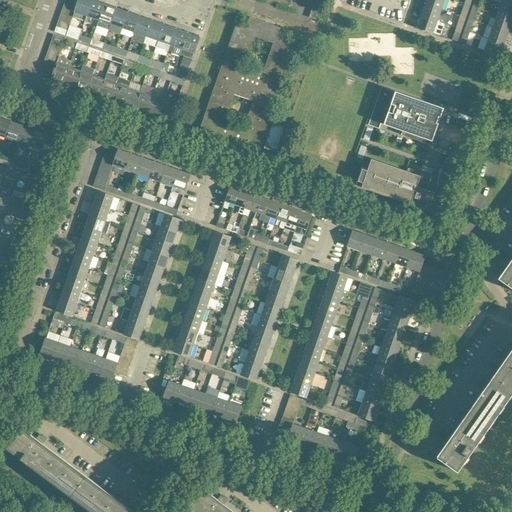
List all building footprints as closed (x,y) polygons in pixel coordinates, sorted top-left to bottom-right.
[(85,21),(87,16),(93,0),(91,0),(78,0),(78,2),(76,7),(75,12),(74,13),(73,17),(85,21)] [(93,0),(87,16),(85,21),(90,23),(92,17),(99,20),(104,5),(93,0)] [(323,0),(315,0),(309,18),(316,20),(317,19),(323,0)] [(441,9),(444,0),(426,0),(426,4),(441,9)] [(64,3),(62,9),(74,13),(75,12),(76,7),(64,3)] [(511,7),(501,3),(496,15),(511,20),(511,7)] [(426,4),(421,16),(437,21),(441,9),(426,4)] [(464,4),(460,16),(465,18),(470,6),(464,4)] [(117,9),(104,5),(99,20),(97,26),(102,28),(104,22),(111,24),(117,9)] [(468,19),(474,21),(478,9),(472,7),(468,19)] [(62,9),(60,15),(72,19),(73,17),(74,13),(62,9)] [(121,35),(123,28),(128,13),(117,9),(111,24),(109,31),(121,35)] [(140,17),(128,13),(123,28),(135,32),(140,17)] [(60,15),(58,20),(70,24),(72,19),(60,15)] [(508,33),(511,21),(511,20),(496,15),(492,27),(508,33)] [(416,27),(417,28),(433,33),(440,35),(444,24),(437,21),(421,16),(417,27),(416,27)] [(461,30),(465,18),(460,16),(456,28),(461,30)] [(144,44),(147,37),(152,21),(140,17),(135,32),(132,40),(144,44)] [(265,23),(264,23),(250,18),(250,17),(246,27),(236,24),(236,25),(200,130),(199,130),(199,131),(214,136),(259,152),(259,151),(258,151),(295,45),(296,45),(286,41),(289,31),(288,31),(274,26),(272,31),(263,28),(265,23)] [(469,33),(474,21),(468,19),(464,31),(469,33)] [(58,20),(56,26),(68,30),(70,24),(58,20)] [(164,25),(152,21),(147,37),(158,41),(164,25)] [(68,30),(66,36),(78,40),(80,34),(74,32),(76,27),(70,24),(68,30)] [(158,41),(156,47),(162,49),(164,43),(170,45),(176,29),(164,25),(158,41)] [(66,36),(68,30),(56,26),(54,32),(66,36)] [(492,27),(488,39),(504,45),(508,33),(492,27)] [(456,28),(452,39),(452,40),(457,42),(461,30),(456,28)] [(187,33),(176,29),(170,45),(168,51),(173,52),(174,54),(177,56),(180,54),(182,49),(187,33)] [(464,31),(460,43),(465,45),(465,44),(469,33),(464,31)] [(187,33),(182,49),(180,54),(192,59),(194,53),(200,37),(200,36),(199,37),(187,33)] [(80,34),(78,40),(90,44),(92,39),(80,34)] [(63,45),(63,44),(65,39),(54,35),(51,41),(63,45)] [(63,44),(76,48),(77,43),(65,39),(63,44)] [(90,44),(103,49),(105,43),(92,39),(90,44)] [(484,51),(500,57),(500,56),(501,57),(500,56),(504,45),(488,39),(484,51)] [(51,41),(50,46),(61,50),(63,45),(51,41)] [(76,48),(87,52),(89,47),(77,43),(76,48)] [(105,43),(103,49),(114,52),(116,47),(105,43)] [(50,46),(47,52),(59,56),(61,50),(50,46)] [(89,47),(87,52),(100,57),(102,51),(89,47)] [(114,52),(126,57),(128,51),(116,47),(114,52)] [(100,57),(111,61),(113,55),(102,51),(100,57)] [(128,51),(126,57),(138,61),(140,55),(128,51)] [(57,62),(59,57),(59,56),(47,52),(45,58),(57,62)] [(113,55),(111,61),(123,65),(125,59),(113,55)] [(138,61),(150,65),(152,59),(140,55),(138,61)] [(59,81),(63,83),(69,67),(71,61),(59,57),(57,62),(57,63),(55,67),(53,73),(51,79),(51,80),(51,81),(58,84),(59,81)] [(45,58),(44,63),(55,67),(57,63),(57,62),(45,58)] [(137,64),(125,59),(123,65),(135,69),(137,64)] [(152,59),(150,65),(162,69),(164,63),(152,59)] [(53,73),(55,67),(44,63),(42,69),(53,73)] [(162,69),(174,73),(176,67),(164,63),(162,69)] [(149,68),(137,64),(135,69),(147,73),(149,68)] [(174,73),(186,77),(189,67),(182,64),(180,69),(176,67),(174,73)] [(87,94),(93,75),(95,70),(83,65),(81,71),(75,87),(87,91),(86,94),(87,94)] [(81,71),(69,67),(63,83),(75,87),(81,71)] [(147,73),(159,77),(161,72),(149,68),(147,73)] [(99,95),(105,79),(107,74),(95,70),(93,75),(87,94),(94,96),(95,94),(99,95)] [(161,72),(159,77),(171,81),(173,76),(161,72)] [(111,99),(117,84),(119,78),(107,74),(105,79),(99,95),(111,99)] [(185,80),(173,76),(171,81),(183,85),(185,80)] [(123,104),(129,88),(131,82),(119,78),(117,84),(111,99),(123,104)] [(135,108),(140,92),(142,88),(142,86),(131,82),(129,88),(123,104),(135,108)] [(448,90),(458,93),(460,85),(450,82),(448,90)] [(432,141),(435,133),(436,132),(436,131),(444,108),(381,86),(368,125),(379,129),(381,123),(402,131),(401,135),(429,144),(430,141),(432,141)] [(142,88),(140,92),(135,108),(147,112),(153,96),(154,92),(142,88)] [(164,100),(153,96),(147,112),(159,116),(164,100)] [(171,120),(176,104),(164,100),(159,116),(170,120),(170,121),(171,120)] [(0,136),(5,138),(11,122),(0,118),(0,136)] [(5,138),(17,142),(23,126),(11,122),(5,138)] [(285,127),(273,123),(264,148),(277,152),(285,127)] [(35,130),(23,126),(17,142),(16,146),(28,150),(28,149),(35,130)] [(39,155),(41,150),(46,134),(35,130),(28,149),(40,152),(39,155)] [(58,138),(46,134),(41,150),(39,155),(51,159),(53,154),(59,138),(59,137),(58,138)] [(116,156),(114,162),(113,165),(122,168),(125,170),(131,154),(119,150),(119,149),(119,150),(118,149),(116,156)] [(103,158),(114,162),(116,156),(105,152),(103,158)] [(137,174),(139,168),(143,158),(131,154),(125,170),(137,174)] [(11,160),(0,156),(0,162),(9,166),(11,160)] [(427,215),(432,216),(436,218),(439,219),(440,214),(443,215),(446,207),(449,199),(451,200),(455,188),(453,187),(459,168),(460,166),(457,165),(459,160),(448,156),(446,161),(445,161),(444,163),(443,166),(442,168),(442,169),(440,169),(436,178),(432,176),(428,187),(427,190),(417,187),(421,176),(371,159),(367,170),(363,169),(363,168),(362,168),(356,185),(428,210),(429,210),(427,215)] [(113,165),(114,162),(103,158),(101,164),(112,168),(113,165)] [(154,162),(143,158),(139,168),(137,174),(149,178),(154,162)] [(11,160),(9,166),(21,170),(23,165),(11,160)] [(161,182),(166,168),(166,166),(154,162),(149,178),(161,182)] [(110,173),(112,168),(101,164),(99,170),(110,173)] [(33,174),(35,169),(34,168),(23,165),(21,170),(33,174)] [(161,182),(173,186),(178,170),(166,166),(166,168),(161,182)] [(20,173),(8,169),(6,174),(18,178),(20,173)] [(45,178),(47,173),(35,169),(33,174),(45,178)] [(99,170),(97,175),(108,179),(110,173),(99,170)] [(190,175),(178,170),(173,186),(185,190),(191,174),(190,174),(191,173),(190,173),(190,175)] [(32,177),(20,173),(18,178),(30,182),(32,177)] [(106,184),(108,179),(97,175),(95,181),(106,184)] [(32,177),(30,182),(42,187),(44,181),(32,177)] [(93,186),(104,190),(106,185),(106,184),(95,181),(93,186)] [(104,190),(117,195),(118,189),(106,185),(104,190)] [(235,205),(240,190),(230,186),(222,207),(227,209),(229,203),(235,205)] [(117,195),(128,199),(130,193),(118,189),(117,195)] [(243,214),(244,211),(250,194),(240,190),(235,205),(241,207),(239,213),(243,214)] [(98,192),(94,203),(110,209),(114,197),(98,191),(97,191),(98,192)] [(0,210),(6,213),(12,197),(0,192),(0,210)] [(142,197),(130,193),(128,199),(140,203),(142,197)] [(255,212),(260,197),(250,194),(244,211),(243,214),(248,216),(250,210),(255,212)] [(23,201),(12,197),(6,213),(18,217),(23,201)] [(140,203),(152,207),(154,202),(142,197),(140,203)] [(263,221),(265,218),(270,201),(260,197),(255,212),(261,214),(259,220),(263,221)] [(30,221),(36,206),(35,205),(36,205),(23,201),(18,217),(30,221),(29,222),(30,221)] [(276,219),(281,204),(270,201),(265,218),(263,221),(268,223),(270,217),(276,219)] [(166,206),(154,202),(152,207),(164,211),(166,206)] [(106,221),(110,209),(94,203),(90,215),(106,221)] [(132,203),(128,215),(134,217),(138,205),(132,203)] [(284,229),(285,225),(291,208),(281,204),(276,219),(281,221),(279,227),(284,229)] [(137,218),(142,220),(147,208),(141,206),(137,218)] [(164,211),(176,215),(178,210),(166,206),(164,211)] [(296,226),(302,211),(291,208),(285,225),(284,229),(294,232),(296,226)] [(302,228),(300,234),(305,236),(312,215),(302,211),(296,226),(302,228)] [(165,214),(160,226),(177,232),(181,220),(165,214)] [(90,215),(86,227),(102,233),(106,234),(110,222),(106,221),(90,215)] [(128,215),(124,227),(130,229),(134,217),(128,215)] [(142,220),(137,218),(132,230),(138,232),(142,220)] [(237,233),(238,230),(239,227),(229,224),(226,230),(237,233)] [(177,232),(160,226),(156,238),(172,244),(177,232)] [(97,245),(102,233),(86,227),(82,239),(97,245)] [(124,227),(120,239),(125,241),(130,229),(124,227)] [(250,227),(247,237),(257,240),(258,237),(259,234),(260,231),(250,227)] [(138,232),(132,230),(128,242),(134,244),(138,232)] [(348,247),(359,251),(365,235),(353,231),(354,230),(353,230),(353,231),(352,231),(347,246),(347,247),(348,247)] [(211,244),(228,250),(232,237),(215,231),(211,244)] [(259,234),(258,237),(257,240),(267,244),(269,240),(269,238),(259,234)] [(377,239),(365,235),(359,251),(371,255),(377,239)] [(172,244),(156,238),(152,250),(168,256),(172,244)] [(82,239),(77,251),(93,257),(97,245),(82,239)] [(120,239),(116,251),(121,253),(125,241),(120,239)] [(389,244),(377,239),(371,255),(383,259),(389,244)] [(134,244),(128,242),(124,254),(130,256),(134,244)] [(255,245),(250,243),(245,256),(251,258),(255,245)] [(207,256),(224,262),(228,250),(211,244),(207,256)] [(401,248),(389,244),(383,259),(395,263),(401,248)] [(301,256),(303,249),(290,245),(289,247),(288,251),(301,256)] [(258,246),(254,259),(259,261),(264,248),(258,246)] [(412,252),(401,248),(395,263),(407,267),(412,252)] [(6,250),(1,265),(13,269),(19,253),(19,252),(18,254),(6,250)] [(168,256),(152,250),(148,262),(164,268),(168,256)] [(89,268),(93,257),(77,251),(73,263),(89,268)] [(116,251),(112,263),(117,265),(121,253),(116,251)] [(424,256),(412,252),(407,267),(419,272),(421,268),(423,263),(425,256),(425,255),(424,256)] [(130,256),(124,254),(120,266),(126,268),(130,256)] [(298,260),(282,255),(278,267),(294,273),(298,260)] [(203,268),(220,274),(224,262),(207,256),(203,268)] [(241,268),(247,270),(251,258),(245,256),(241,268)] [(511,348),(436,456),(437,457),(439,458),(458,471),(511,393),(511,257),(498,278),(511,287),(511,348)] [(259,261),(254,259),(250,271),(255,273),(259,261)] [(164,268),(148,262),(144,274),(160,280),(164,268)] [(73,263),(69,275),(85,280),(89,268),(73,263)] [(112,263),(107,275),(113,277),(117,265),(112,263)] [(423,263),(421,268),(432,272),(434,267),(423,263)] [(126,268),(120,266),(116,278),(122,280),(126,268)] [(339,272),(351,276),(353,270),(341,266),(339,272)] [(294,273),(278,267),(274,279),(290,284),(294,273)] [(198,280),(216,285),(220,274),(203,268),(198,280)] [(237,279),(243,281),(247,270),(241,268),(237,279)] [(430,278),(432,272),(421,268),(419,272),(418,274),(430,278)] [(353,270),(351,276),(363,280),(364,275),(353,270)] [(250,271),(245,283),(251,284),(255,273),(250,271)] [(328,284),(344,290),(348,277),(332,272),(328,284)] [(160,280),(144,274),(140,286),(156,292),(160,280)] [(418,274),(417,279),(428,283),(430,278),(418,274)] [(81,292),(85,280),(69,275),(65,287),(81,292)] [(107,275),(103,287),(109,289),(113,277),(107,275)] [(363,280),(375,284),(376,279),(364,275),(363,280)] [(122,280),(116,278),(112,290),(118,292),(122,280)] [(233,291),(239,293),(243,281),(237,279),(233,291)] [(290,284),(274,279),(270,291),(286,296),(290,284)] [(376,279),(375,284),(386,288),(388,283),(376,279)] [(426,289),(428,283),(417,279),(415,285),(426,289)] [(194,291),(211,297),(216,285),(198,280),(194,291)] [(251,284),(245,283),(241,294),(247,296),(251,284)] [(386,288),(398,292),(400,287),(388,283),(386,288)] [(324,296),(340,302),(344,290),(328,284),(324,296)] [(372,286),(367,284),(362,296),(368,298),(372,286)] [(415,285),(413,291),(424,295),(426,289),(415,285)] [(156,292),(140,286),(135,298),(152,304),(156,292)] [(65,287),(61,299),(77,304),(81,292),(65,287)] [(103,287),(99,299),(105,301),(109,289),(103,287)] [(375,287),(371,299),(377,301),(381,289),(375,287)] [(400,287),(398,292),(410,297),(412,292),(400,287)] [(118,292),(112,290),(108,302),(113,303),(118,305),(122,293),(117,292),(118,292)] [(190,303),(207,309),(211,297),(194,291),(190,303)] [(229,303),(234,305),(239,293),(233,291),(229,303)] [(286,296),(270,291),(265,303),(281,308),(286,296)] [(422,301),(424,295),(413,291),(412,292),(410,297),(422,301)] [(241,294),(237,306),(243,308),(247,296),(241,294)] [(398,295),(394,307),(411,313),(415,302),(416,302),(415,301),(398,295)] [(320,308),(336,314),(340,302),(324,296),(320,308)] [(358,308),(364,310),(368,298),(362,296),(358,308)] [(152,304),(135,298),(131,310),(148,315),(152,304)] [(56,310),(55,310),(56,311),(72,317),(77,304),(61,299),(57,310),(56,310)] [(95,311),(101,312),(105,301),(99,299),(95,311)] [(377,301),(371,299),(367,311),(372,313),(377,301)] [(113,303),(108,302),(104,313),(109,315),(113,303)] [(186,315),(203,321),(207,309),(190,303),(186,315)] [(225,315),(230,317),(234,305),(229,303),(225,315)] [(281,308),(265,303),(261,315),(277,320),(281,308)] [(243,308),(237,306),(233,318),(239,320),(243,308)] [(407,325),(411,313),(394,307),(390,319),(407,325)] [(315,320),(331,326),(336,314),(320,308),(315,320)] [(354,320),(360,322),(364,310),(358,308),(354,320)] [(148,315),(131,310),(127,322),(144,327),(148,315)] [(96,325),(101,312),(95,311),(91,323),(96,325)] [(367,311),(363,323),(368,325),(372,313),(367,311)] [(99,326),(105,328),(109,315),(104,313),(99,326)] [(53,319),(51,324),(63,328),(65,323),(66,319),(54,314),(53,319)] [(182,327),(199,333),(203,321),(186,315),(182,327)] [(220,327),(226,329),(230,317),(225,315),(220,327)] [(277,320),(261,315),(257,327),(273,332),(277,320)] [(233,318),(229,330),(235,332),(239,320),(233,318)] [(65,323),(77,327),(78,323),(66,319),(65,323)] [(390,319),(386,331),(402,337),(407,325),(390,319)] [(311,332),(327,338),(331,326),(315,320),(311,332)] [(350,332),(356,334),(360,322),(354,320),(350,332)] [(127,322),(123,334),(139,340),(144,327),(127,322)] [(77,327),(89,331),(90,327),(78,323),(77,327)] [(368,325),(363,323),(358,335),(364,337),(368,325)] [(102,331),(90,327),(89,331),(100,335),(102,331)] [(178,339),(195,345),(199,333),(182,327),(178,339)] [(216,339),(222,341),(226,329),(220,327),(216,339)] [(273,332),(257,327),(253,339),(269,344),(273,332)] [(235,332),(229,330),(225,342),(230,344),(235,332)] [(114,335),(102,331),(100,335),(112,339),(114,335)] [(398,349),(402,337),(386,331),(382,343),(398,349)] [(307,344),(323,349),(327,338),(311,332),(307,344)] [(346,344),(351,346),(356,334),(350,332),(346,344)] [(126,339),(114,335),(112,339),(125,343),(126,339)] [(358,335),(354,347),(360,349),(364,337),(358,335)] [(58,342),(46,338),(40,354),(40,355),(41,354),(52,358),(52,359),(58,342)] [(136,348),(137,344),(138,342),(127,338),(127,339),(126,339),(125,343),(125,344),(136,348)] [(178,339),(173,351),(190,357),(195,345),(178,339)] [(212,351),(218,353),(222,341),(216,339),(212,351)] [(269,344),(253,339),(249,350),(265,356),(269,344)] [(64,363),(70,346),(58,342),(52,359),(53,358),(64,362),(64,363)] [(225,342),(221,354),(226,356),(230,344),(225,342)] [(382,343),(378,355),(394,361),(398,349),(382,343)] [(134,353),(136,348),(125,344),(123,349),(134,353)] [(303,356),(319,361),(323,349),(307,344),(303,356)] [(342,356),(347,358),(351,346),(346,344),(342,356)] [(76,367),(82,350),(70,346),(64,363),(65,362),(76,366),(76,367)] [(360,349),(354,347),(350,359),(356,361),(360,349)] [(132,359),(134,353),(123,349),(121,355),(132,359)] [(77,367),(88,371),(94,355),(82,350),(76,367),(77,367)] [(265,356),(249,350),(245,362),(261,368),(265,356)] [(218,353),(212,351),(208,363),(214,365),(218,353)] [(222,368),(226,356),(221,354),(216,366),(222,368)] [(89,371),(100,375),(106,359),(94,355),(88,371),(88,372),(89,371)] [(121,355),(119,361),(130,365),(132,359),(121,355)] [(390,373),(394,361),(378,355),(373,367),(390,373)] [(188,365),(190,360),(178,356),(176,361),(188,365)] [(299,368),(315,373),(319,361),(303,356),(299,368)] [(338,368),(343,370),(347,358),(342,356),(338,368)] [(118,363),(106,359),(100,375),(100,376),(101,375),(112,379),(112,380),(112,379),(113,379),(115,372),(117,366),(118,363)] [(350,359),(346,371),(352,373),(356,361),(350,359)] [(188,365),(200,370),(202,364),(190,360),(188,365)] [(128,370),(130,365),(119,361),(118,363),(117,366),(128,370)] [(261,368),(245,362),(240,374),(240,375),(256,380),(261,368)] [(200,370),(212,374),(214,368),(202,364),(200,370)] [(128,370),(117,366),(115,372),(126,376),(128,370)] [(386,385),(390,373),(373,367),(369,379),(386,385)] [(212,374),(224,378),(226,372),(214,368),(212,374)] [(295,380),(311,385),(315,373),(299,368),(295,380)] [(333,380),(339,382),(343,370),(338,368),(333,380)] [(352,373),(346,371),(342,383),(348,385),(352,373)] [(238,376),(226,372),(224,378),(236,382),(238,376)] [(241,377),(238,376),(236,382),(248,386),(250,381),(241,377)] [(369,379),(365,391),(382,397),(386,385),(369,379)] [(307,398),(307,397),(311,385),(295,380),(290,392),(307,398)] [(329,392),(335,394),(339,382),(333,380),(329,392)] [(176,402),(182,385),(169,381),(164,397),(164,398),(164,397),(176,401),(176,402)] [(342,383),(338,395),(343,397),(348,385),(342,383)] [(188,406),(193,389),(182,385),(176,402),(176,401),(188,405),(187,406),(188,406)] [(205,394),(193,389),(188,406),(188,405),(200,409),(199,410),(200,410),(205,394)] [(378,408),(382,397),(365,391),(361,403),(378,408)] [(335,394),(329,392),(325,404),(331,406),(335,394)] [(212,414),(217,398),(205,394),(200,410),(212,414)] [(290,395),(288,401),(299,405),(299,404),(301,399),(290,395)] [(339,409),(343,397),(338,395),(334,407),(339,409)] [(224,418),(229,402),(217,398),(212,414),(211,415),(212,415),(212,414),(224,418)] [(314,403),(301,399),(299,404),(312,409),(314,403)] [(299,405),(288,401),(286,407),(297,411),(299,405)] [(229,402),(224,418),(223,419),(224,419),(224,418),(235,422),(235,423),(236,422),(241,406),(229,402)] [(326,407),(314,403),(312,409),(324,413),(326,407)] [(378,408),(361,403),(357,415),(374,421),(375,421),(373,420),(378,408)] [(286,407),(284,413),(295,417),(297,411),(286,407)] [(338,411),(326,407),(324,413),(336,417),(338,411)] [(349,415),(338,411),(336,417),(348,421),(349,415)] [(295,417),(284,413),(282,419),(293,422),(295,417)] [(310,414),(306,425),(315,428),(318,417),(314,416),(310,414)] [(359,425),(361,420),(349,415),(348,421),(359,425)] [(282,419),(280,424),(291,428),(293,423),(293,422),(282,419)] [(373,424),(361,420),(359,425),(372,429),(373,424)] [(305,428),(293,423),(291,428),(288,436),(287,440),(287,441),(288,441),(288,440),(299,444),(299,445),(305,428)] [(288,436),(291,428),(280,424),(278,424),(276,432),(288,436)] [(134,511),(43,443),(43,442),(40,439),(42,436),(43,436),(39,433),(39,434),(40,435),(37,439),(22,428),(22,427),(6,448),(7,448),(92,511),(134,511)] [(317,432),(305,428),(299,445),(300,444),(311,448),(311,449),(317,432)] [(323,453),(329,436),(317,432),(311,449),(312,448),(323,452),(323,453)] [(335,456),(341,440),(329,436),(323,453),(324,452),(335,456)] [(336,457),(347,461),(353,444),(341,440),(335,456),(335,457),(335,458),(336,457)] [(365,449),(353,444),(347,461),(347,462),(348,461),(359,465),(359,466),(359,465),(360,465),(365,449)] [(234,511),(224,504),(225,503),(221,500),(223,497),(224,497),(220,494),(221,495),(218,500),(204,489),(204,488),(203,488),(188,509),(189,509),(192,511),(234,511)]
